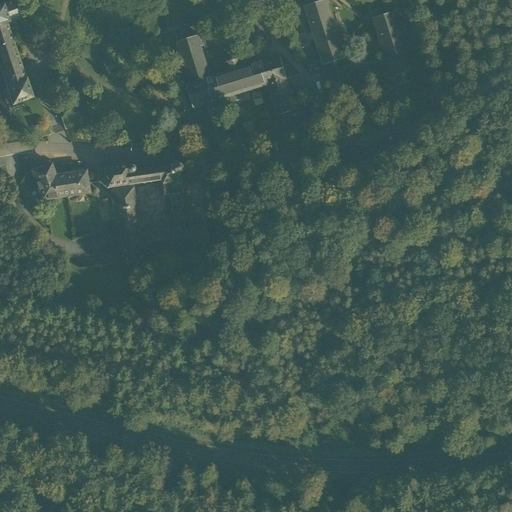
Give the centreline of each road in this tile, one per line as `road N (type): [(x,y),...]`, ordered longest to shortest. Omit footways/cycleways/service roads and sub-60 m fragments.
road 1 (tertiary): [(0,404),(281,464),(412,468),(511,458)]
road 2 (residential): [(0,152),(280,157),(488,104)]
